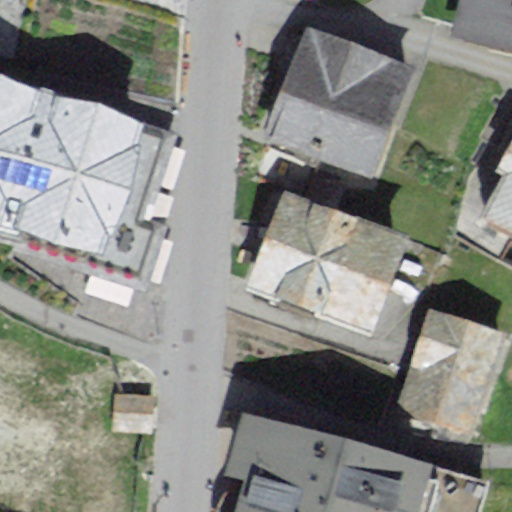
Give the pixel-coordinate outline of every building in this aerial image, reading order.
[(0,0),(0,16),(86,46),(94,22),(156,44),(169,0),(0,0)] [(511,0),(458,0),(444,52),(511,68),(511,0)] [(421,85),(305,36),(255,152),(370,201),(421,85)] [(155,154),(0,99),(0,247),(106,289),(155,154)] [(511,168),(473,235),(511,258),(511,168)] [(410,256),(284,205),(243,305),(369,358),(410,256)] [(504,352),(416,318),(377,417),(465,451),(504,352)] [(160,462),(165,419),(115,413),(110,456),(160,462)] [(231,511),(431,511),(439,487),(256,431),(231,511)]
